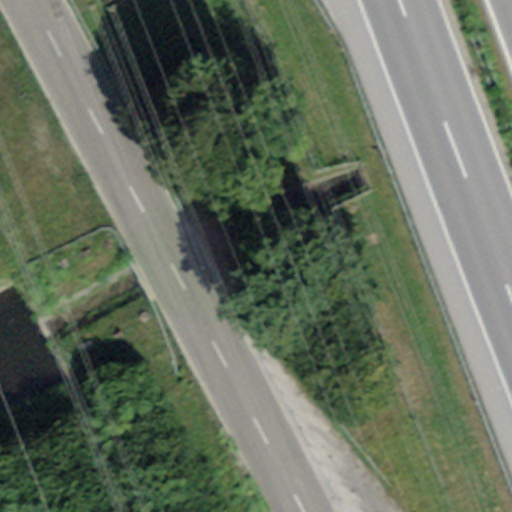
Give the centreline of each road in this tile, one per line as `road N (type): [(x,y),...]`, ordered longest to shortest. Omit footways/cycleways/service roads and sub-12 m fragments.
road 1 (secondary): [(305,511),(30,0)]
road 2 (motorway): [(401,0),(511,289)]
